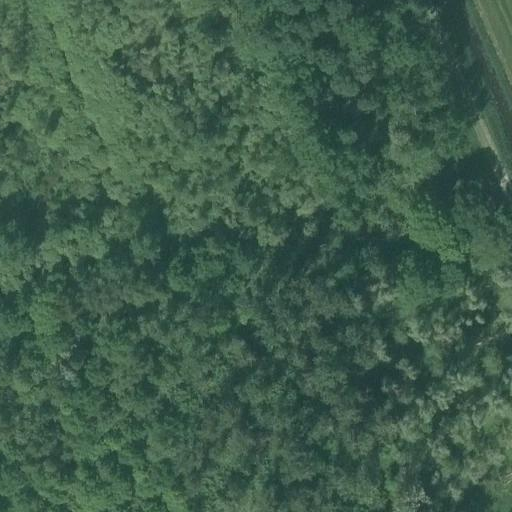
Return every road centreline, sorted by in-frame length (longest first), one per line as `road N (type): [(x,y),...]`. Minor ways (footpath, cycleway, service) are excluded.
road 1 (track): [(0,326),(511,208)]
road 2 (track): [(426,0),(511,195)]
